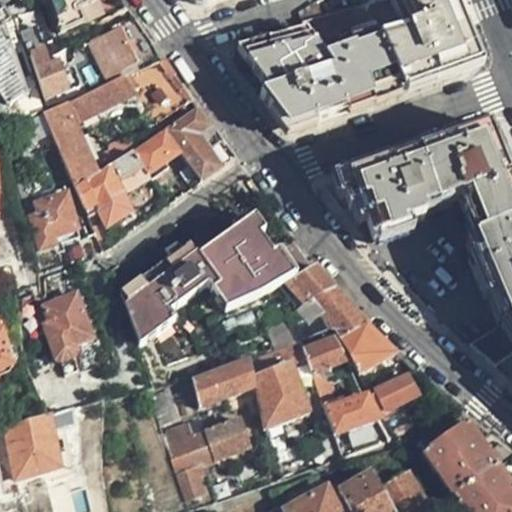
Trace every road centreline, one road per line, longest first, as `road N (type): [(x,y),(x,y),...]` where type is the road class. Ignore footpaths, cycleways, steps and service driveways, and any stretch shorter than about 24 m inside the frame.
road 1 (residential): [(511,423),(405,327),(265,168)]
road 2 (residential): [(265,168),(511,84)]
road 3 (residential): [(265,168),(147,0)]
